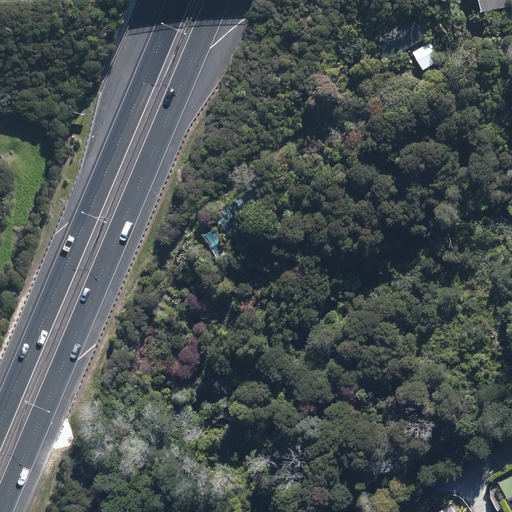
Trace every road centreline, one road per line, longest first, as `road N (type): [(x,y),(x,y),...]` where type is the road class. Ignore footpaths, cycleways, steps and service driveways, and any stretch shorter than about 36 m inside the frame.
road 1 (motorway): [(220,0),(0,511)]
road 2 (motorway): [(0,420),(180,0)]
